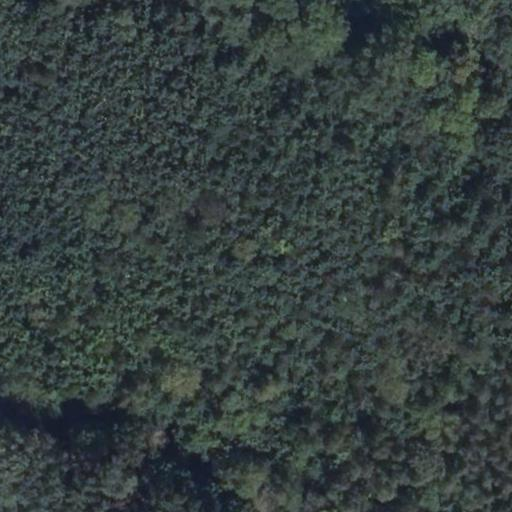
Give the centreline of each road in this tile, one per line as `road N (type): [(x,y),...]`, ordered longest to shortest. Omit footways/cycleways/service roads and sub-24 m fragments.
road 1 (track): [(188,0),(406,117),(511,155)]
road 2 (track): [(145,511),(0,418)]
